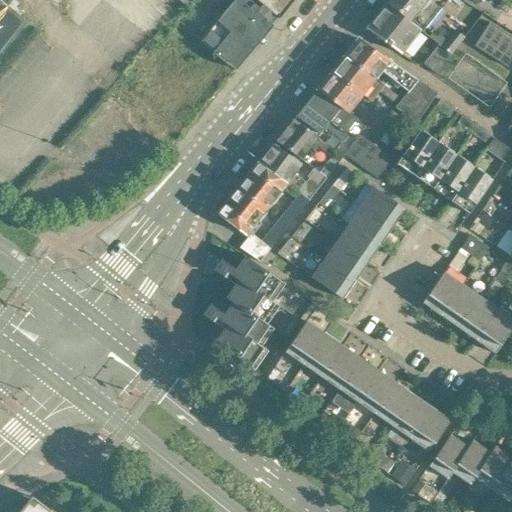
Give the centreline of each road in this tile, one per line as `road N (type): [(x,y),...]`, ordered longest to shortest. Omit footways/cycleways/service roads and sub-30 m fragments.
road 1 (secondary): [(84,323),(344,0)]
road 2 (secondary): [(315,511),(84,323)]
road 3 (residential): [(511,379),(475,374),(381,308),(430,232)]
road 4 (secondary): [(52,364),(239,511)]
